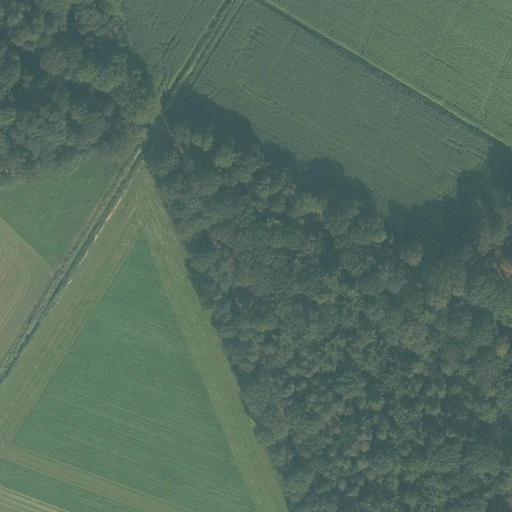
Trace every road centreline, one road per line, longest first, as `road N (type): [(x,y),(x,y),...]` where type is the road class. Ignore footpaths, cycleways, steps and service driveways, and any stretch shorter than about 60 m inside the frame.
road 1 (track): [(172,133),(324,511)]
road 2 (track): [(451,277),(118,105)]
road 3 (track): [(0,167),(146,120)]
